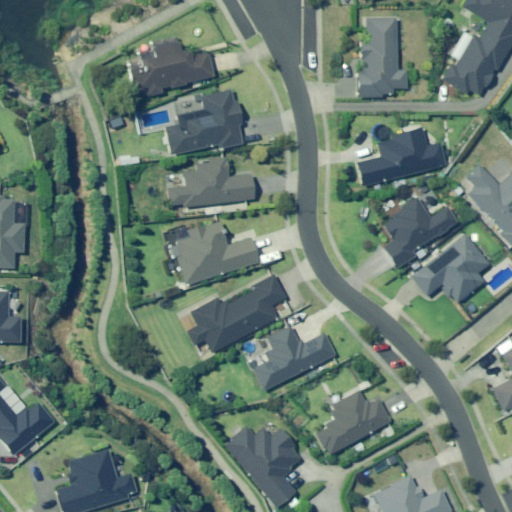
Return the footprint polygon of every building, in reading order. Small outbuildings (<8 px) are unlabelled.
[(480,96),(511,44),(511,0),(464,0),(461,4),(464,6),(460,12),(469,18),(473,12),(488,21),(479,36),(474,33),(455,63),(450,60),(439,78),(467,95),(471,90),(480,96)] [(399,68),(398,18),(365,18),(365,40),(361,40),(361,71),(358,71),(359,98),(381,98),(381,95),(395,95),(395,89),(407,89),(406,68),(399,68)] [(185,85),(185,82),(213,75),(206,51),(191,55),(189,48),(180,51),(177,39),(137,50),(139,59),(125,63),(134,95),(145,92),(146,96),(162,92),(161,89),(169,86),(170,89),(185,85)] [(164,127),(170,154),(216,144),(217,148),(241,143),(237,123),(240,123),(235,99),(232,100),(230,89),(198,95),(199,98),(188,100),(190,110),(174,113),(176,124),(164,127)] [(353,163),(360,187),(446,163),(440,142),(426,146),(421,127),(389,135),(390,139),(375,143),(378,156),(353,163)] [(182,204),(182,208),(253,198),(250,174),(229,177),(226,157),(206,159),(206,162),(196,164),(196,169),(182,171),(184,186),(164,188),(167,206),(182,204)] [(474,187),(466,195),(501,231),(498,234),(511,248),(511,169),(497,183),(476,161),(462,175),(474,187)] [(0,267),(12,268),(13,251),(24,251),(25,222),(12,221),(13,199),(1,199),(1,195),(0,194),(0,267)] [(413,249),(456,222),(446,205),(428,216),(416,196),(390,212),(392,216),(382,223),(392,239),(381,246),(395,268),(417,254),(413,249)] [(180,269),(184,285),(258,261),(250,236),(226,244),(219,222),(204,226),(203,223),(190,227),(189,224),(174,228),(178,241),(175,242),(179,256),(162,261),(166,274),(180,269)] [(488,262),(464,232),(410,275),(426,296),(438,287),(447,297),(451,294),(456,300),(482,279),(476,272),(488,262)] [(210,353),(278,317),(270,305),(284,298),(271,274),(249,286),(251,291),(228,303),(226,300),(219,303),(216,297),(189,311),(196,325),(184,331),(192,346),(203,340),(210,353)] [(0,344),(24,346),(26,314),(9,313),(10,286),(0,285),(0,344)] [(261,391),(335,355),(324,332),(303,342),(301,338),(298,340),(290,325),(265,337),(272,350),(263,354),(267,361),(250,369),(261,391)] [(511,378),(491,389),(502,411),(511,406),(511,341),(511,342),(511,343),(511,350),(502,355),(511,375),(511,378)] [(0,387),(4,384),(0,379),(0,442),(12,457),(54,421),(37,401),(28,409),(26,406),(15,415),(0,396),(0,387)] [(366,404),(358,388),(340,397),(336,391),(324,397),(331,409),(327,411),(331,420),(324,424),(325,427),(314,433),(322,448),(325,447),(328,454),(389,422),(377,398),(366,404)] [(255,435),(245,425),(222,444),(278,509),(296,494),(283,477),(291,470),(289,468),(299,459),(291,449),(294,446),(279,428),(272,435),(265,427),(255,435)] [(55,492),(61,511),(90,511),(125,500),(124,495),(136,491),(131,476),(119,480),(109,450),(68,464),(75,485),(55,492)] [(449,511),(452,511),(441,488),(423,497),(418,486),(416,487),(410,474),(372,493),(381,511),(449,511)]
